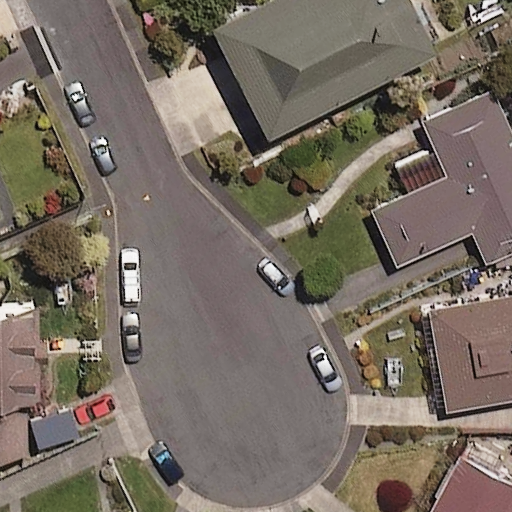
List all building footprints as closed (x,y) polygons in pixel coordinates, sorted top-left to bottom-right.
[(429,32),(413,0),(215,0),(205,5),(261,116),(429,32)] [(419,105),(435,140),(395,158),(405,180),(368,197),(393,253),(468,219),(482,250),(511,236),(511,131),(486,75),(419,105)] [(511,283),(426,298),(443,398),(511,386),(511,283)] [(23,288),(0,288),(0,441),(25,442),(23,288)] [(495,511),(511,481),(511,468),(459,440),(419,511),(495,511)] [(511,511),(511,481),(495,511),(511,511)]
